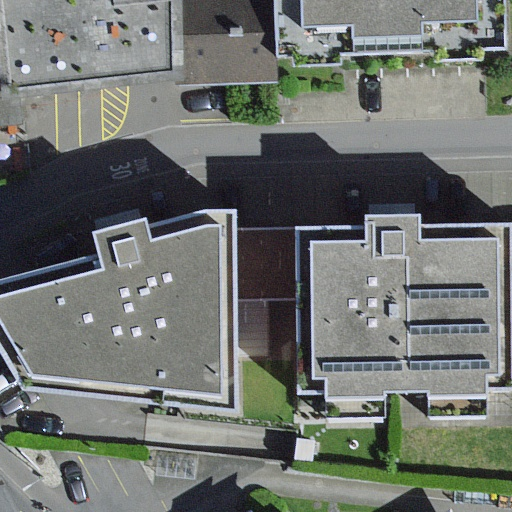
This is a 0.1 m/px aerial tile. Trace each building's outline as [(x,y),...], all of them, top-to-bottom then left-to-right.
[(0,0),(0,113),(267,91),(265,69),(259,0),(163,0),(98,6),(97,0),(0,0)] [(259,0),(265,69),(490,64),(490,0),(259,0)] [(80,262),(0,280),(0,390),(214,416),(209,213),(177,214),(127,236),(122,221),(73,237),(80,262)] [(496,224),(276,227),(279,398),(499,395),(496,224)] [(267,511),(262,502),(244,511),(463,511),(461,507),(450,511),(298,511),(296,511),(267,511)]
